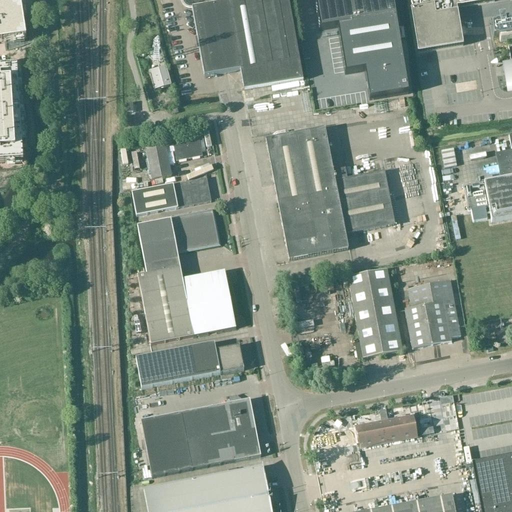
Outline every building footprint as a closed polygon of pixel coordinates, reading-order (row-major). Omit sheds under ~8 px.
[(192,11),(192,12),(204,79),(240,72),(244,92),(303,81),(288,0),(182,0),(182,4),(184,7),(186,9),(189,10),(192,11)] [(315,0),(321,31),(338,28),(346,74),(364,71),(369,101),(408,94),(403,65),(394,12),(391,0),(315,0)] [(408,0),(418,55),(463,48),(461,36),(466,35),(464,23),(459,23),(457,10),(495,3),(494,0),(408,0)] [(20,6),(0,8),(0,43),(4,43),(26,40),(23,23),(20,6)] [(511,41),(511,20),(496,23),(497,26),(491,27),(494,42),(500,41),(500,44),(511,41)] [(310,45),(302,46),(309,81),(316,80),(310,45)] [(9,69),(0,69),(0,164),(23,163),(17,68),(9,69)] [(163,69),(149,72),(154,92),(168,88),(163,69)] [(348,252),(345,237),(333,173),(325,131),(265,142),(289,264),(348,252)] [(508,141),(459,148),(461,159),(510,152),(508,141)] [(173,147),(174,148),(166,149),(167,155),(175,153),(176,162),(202,157),(199,142),(173,147)] [(171,178),(169,166),(166,149),(146,153),(152,182),(171,178)] [(345,171),(333,173),(345,237),(395,227),(384,174),(347,181),(345,171)] [(511,179),(500,182),(484,185),(492,224),(511,219),(511,179)] [(206,180),(132,195),(136,219),(211,204),(206,180)] [(260,183),(261,193),(269,193),(268,183),(260,183)] [(468,214),(471,213),(473,224),(487,222),(485,210),(487,210),(482,185),(463,189),(468,214)] [(215,227),(212,213),(137,228),(147,277),(181,270),(177,255),(219,247),(218,241),(215,227)] [(236,330),(225,273),(224,273),(183,281),(181,270),(147,277),(138,279),(152,347),(194,338),(223,333),(236,330)] [(348,279),(363,361),(402,354),(386,272),(348,279)] [(450,283),(429,287),(407,291),(411,311),(405,313),(412,352),(452,344),(451,341),(461,339),(450,283)] [(215,344),(136,360),(142,391),(244,371),(240,347),(216,352),(215,344)] [(21,401),(20,389),(4,389),(5,401),(21,401)] [(230,406),(141,424),(152,480),(261,459),(250,403),(242,404),(241,401),(237,398),(229,400),(230,406)] [(434,436),(430,414),(398,420),(402,442),(434,436)] [(412,473),(457,466),(454,444),(409,451),(412,473)] [(511,511),(511,460),(470,468),(478,511),(511,511)] [(148,511),(271,511),(270,503),(274,502),(271,494),(268,496),(263,470),(145,493),(148,511)] [(381,511),(454,511),(452,499),(381,511)]
